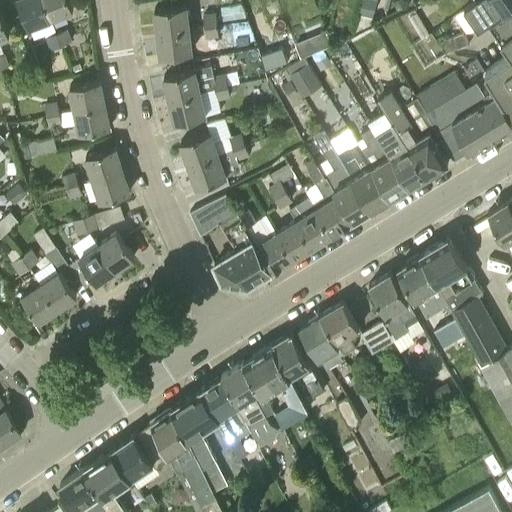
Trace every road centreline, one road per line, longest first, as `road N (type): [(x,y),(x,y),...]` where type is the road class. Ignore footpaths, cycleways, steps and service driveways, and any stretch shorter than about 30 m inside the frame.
road 1 (residential): [(225,333),(511,158)]
road 2 (residential): [(188,260),(132,113),(114,0)]
road 3 (residential): [(188,260),(25,374)]
road 4 (residential): [(77,432),(225,333)]
